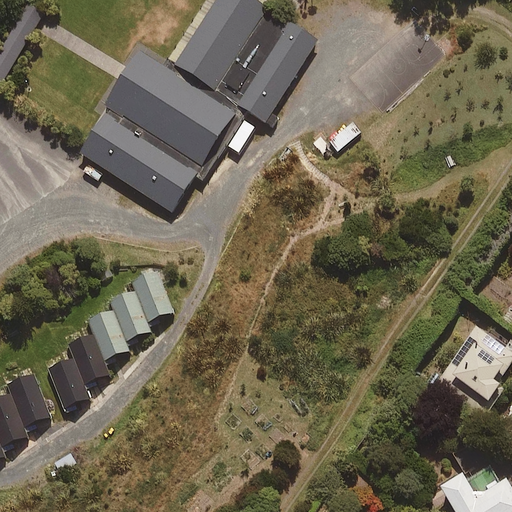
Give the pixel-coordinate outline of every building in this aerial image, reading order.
[(296,5),(288,0),(235,0),(196,61),(240,90),(296,5)] [(0,86),(41,16),(26,7),(0,51),(0,86)] [(338,41),(303,18),(253,94),(288,117),(338,41)] [(254,111),(154,46),(91,141),(192,206),(254,111)] [(134,294),(147,324),(173,314),(157,273),(130,284),(134,294)] [(114,312),(125,343),(150,333),(147,324),(134,294),(110,303),(114,312)] [(94,337),(103,362),(129,352),(125,343),(114,312),(88,322),(94,337)] [(511,362),(511,355),(475,330),(432,393),(480,425),(490,411),(483,406),(511,362)] [(74,360),(85,386),(109,376),(103,362),(94,337),(69,346),(74,360)] [(85,386),(74,360),(48,370),(64,410),(90,400),(85,386)] [(9,394),(25,431),(52,419),(34,375),(6,387),(9,394)] [(25,431),(9,394),(0,397),(0,444),(2,450),(28,439),(25,431)] [(474,501),(461,478),(439,492),(451,511),(511,511),(511,494),(505,483),(474,501)]
